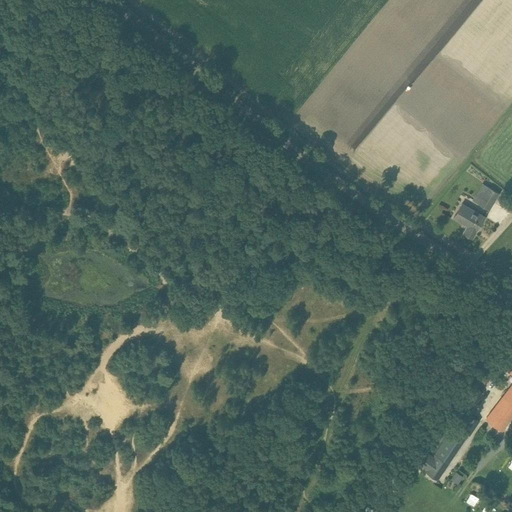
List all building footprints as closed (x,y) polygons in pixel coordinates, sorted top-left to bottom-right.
[(488,186),(478,203),(489,210),(499,193),(488,186)] [(462,203),(454,217),(468,225),(464,233),(472,237),(476,230),(477,230),(485,217),(462,203)] [(511,365),(508,371),(511,374),(511,381),(486,417),(502,430),(511,416),(511,365)] [(460,404),(471,411),(484,392),(472,385),(460,404)] [(468,435),(470,436),(480,421),(469,413),(460,427),(455,425),(433,457),(425,452),(418,463),(426,468),(424,470),(438,479),(468,435)] [(459,484),(464,476),(457,472),(452,479),(459,484)] [(467,502),(476,505),(479,496),(470,493),(467,502)]
